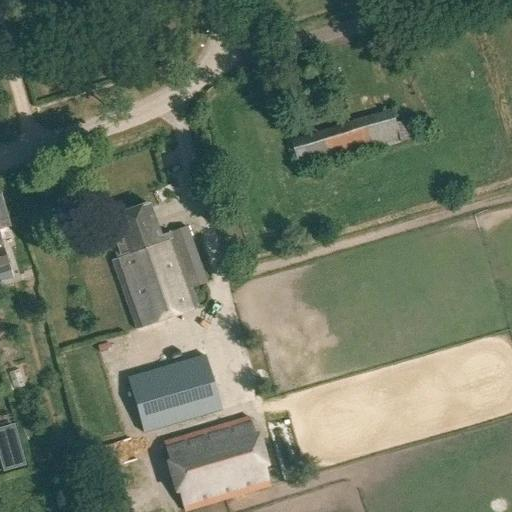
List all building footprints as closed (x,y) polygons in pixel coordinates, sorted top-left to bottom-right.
[(292,140),(301,172),(400,143),(400,141),(418,136),(413,117),(396,122),(392,110),(292,140)] [(0,282),(12,279),(3,249),(4,249),(0,236),(0,230),(10,228),(0,197),(0,196),(0,282)] [(112,261),(136,329),(136,330),(136,331),(198,308),(198,307),(197,307),(191,289),(206,284),(186,228),(159,237),(148,205),(109,218),(117,240),(111,242),(118,259),(112,261)] [(127,380),(143,434),(221,411),(204,357),(127,380)] [(185,511),(269,487),(248,419),(164,444),(184,511),(185,511)] [(0,463),(2,470),(26,462),(12,420),(0,423),(0,463)]
